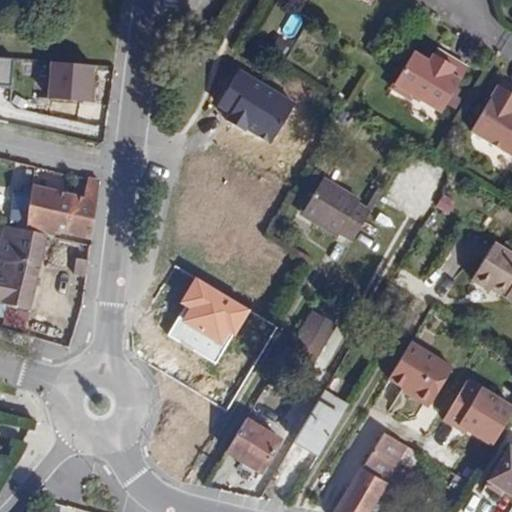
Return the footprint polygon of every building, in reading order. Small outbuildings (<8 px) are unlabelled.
[(439,59),(443,54),(436,50),(433,56),(439,59)] [(467,68),(443,54),(439,59),(433,56),(428,63),(412,53),(392,89),(409,99),(412,95),(441,112),(467,68)] [(0,77),(11,78),(13,58),(0,57),(0,77)] [(100,66),(58,62),(54,97),(96,101),(100,66)] [(297,103),(240,67),(213,109),(270,145),(297,103)] [(511,89),(500,83),(470,134),(511,158),(511,89)] [(91,238),(98,181),(87,178),(83,196),(28,185),(18,229),(45,235),(53,237),(55,231),(91,238)] [(352,241),(370,210),(358,203),(359,200),(324,178),(302,213),(337,236),(340,233),(352,241)] [(0,302),(29,308),(45,235),(18,229),(4,225),(0,247),(0,302)] [(476,281),(498,245),(495,243),(473,279),(476,281)] [(511,253),(498,245),(476,281),(491,290),(494,286),(509,294),(507,297),(511,300),(511,253)] [(75,274),(86,275),(90,248),(81,247),(81,250),(72,249),(71,257),(76,259),(75,274)] [(249,312),(198,281),(165,335),(216,366),(249,312)] [(330,343),(338,329),(313,314),(291,350),(308,359),(321,338),(330,343)] [(411,341),(389,377),(430,401),(452,366),(411,341)] [(468,431),(494,447),(511,416),(511,407),(469,381),(444,422),(457,429),(460,426),(468,431)] [(323,391),(293,440),(318,455),(348,406),(323,391)] [(245,418),(226,451),(260,472),(280,438),(245,418)] [(466,434),(468,431),(460,426),(457,429),(466,434)] [(384,431),(334,511),(368,511),(373,505),(377,497),(399,460),(408,446),(384,431)] [(420,454),(408,446),(399,460),(411,468),(420,454)] [(511,493),(511,447),(510,446),(489,480),(511,493)] [(377,497),(373,505),(378,508),(382,500),(377,497)]
